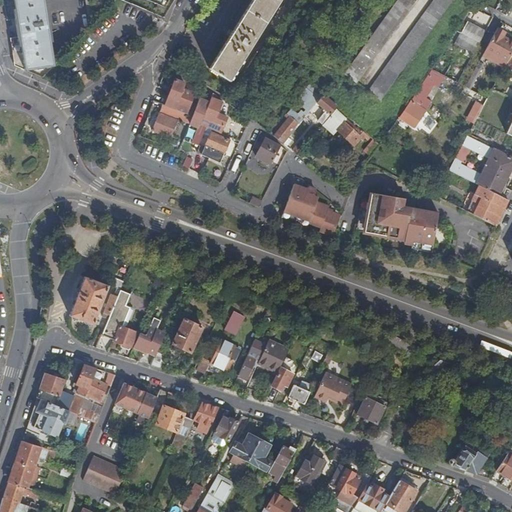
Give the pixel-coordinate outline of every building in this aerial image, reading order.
[(5,0),(8,21),(15,20),(18,38),(50,34),(51,34),(48,14),(46,14),(43,0),(5,0)] [(254,0),(234,33),(231,31),(230,34),(228,36),(231,38),(211,71),(231,83),(283,0),(254,0)] [(417,0),(399,0),(345,76),(357,85),(417,0)] [(454,0),(436,0),(369,94),(381,102),(454,0)] [(469,24),(465,22),(451,44),(455,46),(462,35),(463,35),(469,24)] [(474,56),(487,33),(469,24),(463,35),(462,35),(455,46),(474,56)] [(511,37),(499,30),(497,33),(505,37),(511,40),(511,39),(511,37)] [(497,33),(496,35),(487,52),(508,65),(511,57),(511,43),(504,39),(505,37),(497,33)] [(18,38),(11,38),(12,50),(51,44),(50,34),(18,38)] [(51,44),(12,50),(14,65),(44,78),(54,67),(53,58),(54,58),(53,50),(52,50),(51,44)] [(456,54),(449,50),(444,59),(451,63),(456,54)] [(284,56),(267,77),(271,80),(281,67),(293,79),(300,72),(284,56)] [(465,73),(440,60),(433,72),(458,85),(465,73)] [(427,80),(437,86),(452,95),(458,85),(433,72),(427,80)] [(427,80),(401,120),(416,129),(427,112),(419,107),(420,105),(424,108),(437,86),(427,80)] [(169,95),(164,107),(187,115),(195,95),(184,91),(186,86),(176,82),(171,95),(169,95)] [(290,122),(276,139),(285,146),(318,105),(324,98),(325,97),(315,88),(311,92),(306,88),(298,98),(306,104),(303,108),(307,111),(305,114),(302,112),(299,116),(293,111),(286,119),(290,122)] [(475,126),(488,101),(466,90),(463,96),(477,104),(468,122),(475,126)] [(224,105),(225,102),(214,96),(207,112),(201,127),(208,129),(213,132),(222,135),(228,120),(219,116),(224,105)] [(324,98),(318,105),(328,113),(320,123),(324,127),(338,109),(324,98)] [(226,105),(224,105),(219,116),(228,120),(229,118),(223,115),(226,105)] [(187,115),(164,107),(162,112),(191,123),(193,118),(187,115)] [(365,139),(368,142),(370,140),(360,131),(361,130),(349,120),(347,122),(337,112),(325,127),(335,136),(338,132),(355,147),(361,140),(363,142),(365,139)] [(178,123),(161,116),(154,133),(171,139),(178,123)] [(208,129),(201,127),(194,145),(200,147),(208,129)] [(207,147),(225,155),(231,142),(221,138),(212,134),(207,147)] [(271,166),(281,147),(268,140),(270,138),(264,134),(256,148),(261,151),(257,158),(261,161),(267,163),(271,166)] [(490,160),(511,171),(511,159),(468,138),(464,147),(490,160)] [(223,158),(224,158),(225,155),(207,147),(206,150),(223,158)] [(221,164),(223,158),(206,150),(201,148),(199,155),(221,164)] [(450,172),(481,188),(509,202),(511,195),(511,191),(504,188),(511,171),(490,160),(481,178),(454,165),(450,172)] [(312,189),(309,191),(296,186),(283,219),(334,239),(342,218),(329,213),(331,209),(318,204),(320,200),(316,198),(318,194),(317,191),(312,189)] [(427,193),(437,197),(440,191),(431,186),(427,193)] [(481,188),(469,214),(497,228),(509,202),(481,188)] [(406,201),(373,195),(372,202),(364,200),(358,233),(406,242),(405,246),(434,251),(440,216),(417,211),(404,209),(405,203),(406,201)] [(260,208),(263,201),(254,197),(251,204),(260,208)] [(415,205),(405,203),(404,209),(417,211),(417,208),(415,205)] [(158,278),(154,287),(161,290),(165,281),(158,278)] [(86,279),(70,318),(95,327),(110,288),(86,279)] [(103,337),(113,341),(119,327),(127,308),(132,295),(121,291),(120,294),(111,318),(103,337)] [(105,315),(111,318),(120,294),(117,293),(115,297),(113,296),(105,315)] [(125,330),(133,311),(127,308),(119,327),(121,328),(115,342),(115,343),(131,349),(138,334),(125,330)] [(245,319),(235,314),(226,332),(235,337),(245,319)] [(189,319),(186,318),(173,345),(191,353),(203,329),(188,322),(189,319)] [(140,336),(134,349),(147,355),(148,354),(149,351),(158,355),(158,353),(166,336),(157,333),(161,323),(154,320),(146,339),(140,336)] [(393,337),(387,348),(415,361),(417,357),(421,351),(393,337)] [(211,363),(210,365),(227,373),(233,362),(230,360),(231,358),(236,361),(241,351),(221,342),(211,363)] [(278,374),(290,352),(269,342),(267,348),(259,365),(278,374)] [(259,365),(267,348),(255,343),(239,378),(247,381),(254,368),(257,369),(259,365)] [(152,367),(162,371),(168,358),(158,353),(158,355),(156,358),(152,367)] [(198,372),(205,376),(210,365),(211,363),(204,360),(198,372)] [(293,363),(287,360),(280,373),(272,387),(281,392),(284,386),(288,388),(294,376),(288,373),(293,363)] [(452,366),(444,363),(441,362),(435,367),(433,372),(430,378),(439,382),(444,372),(448,374),(452,366)] [(93,383),(98,371),(85,367),(74,394),(78,395),(75,398),(63,393),(58,408),(73,414),(79,416),(80,412),(85,401),(93,383)] [(111,388),(115,377),(110,375),(106,386),(111,388)] [(353,386),(326,375),(316,399),(327,404),(329,400),(343,406),(353,386)] [(58,408),(63,393),(66,383),(46,376),(38,400),(58,408)] [(102,403),(104,397),(108,389),(93,383),(85,401),(87,401),(89,398),(102,403)] [(116,406),(149,420),(159,399),(125,385),(116,406)] [(305,406),(311,394),(295,387),(289,399),(305,406)] [(389,402),(369,392),(358,416),(377,425),(389,402)] [(99,420),(107,398),(104,397),(102,403),(89,398),(87,401),(85,401),(80,412),(99,420)] [(73,414),(58,408),(38,400),(29,427),(57,439),(64,423),(65,424),(66,422),(70,423),(73,414)] [(196,417),(203,404),(195,402),(189,414),(196,417)] [(211,429),(220,410),(203,404),(196,417),(194,422),(194,423),(200,425),(197,432),(206,435),(209,428),(211,429)] [(190,430),(194,423),(194,422),(184,418),(185,416),(165,408),(157,427),(178,435),(181,426),(190,430)] [(97,424),(99,420),(80,412),(79,416),(81,417),(93,422),(97,424)] [(91,429),(93,422),(81,417),(79,424),(91,429)] [(229,443),(239,425),(231,420),(229,423),(223,420),(215,436),(216,436),(227,442),(229,443)] [(173,446),(181,449),(190,430),(181,426),(178,435),(173,446)] [(227,442),(216,436),(213,440),(215,444),(222,448),(225,446),(227,442)] [(248,463),(260,442),(250,436),(243,448),(236,444),(232,453),(233,454),(235,456),(231,463),(244,470),(248,463)] [(270,447),(260,442),(248,463),(265,472),(271,463),(264,459),(270,447)] [(57,454),(23,443),(10,484),(35,492),(43,471),(36,468),(38,461),(45,463),(47,457),(55,460),(57,454)] [(476,458),(466,472),(488,480),(494,472),(484,466),(488,461),(485,459),(488,454),(485,452),(487,448),(484,446),(476,458)] [(278,485),(296,451),(291,448),(289,451),(283,448),(269,474),(276,478),(274,482),(278,485)] [(342,462),(347,452),(339,449),(334,458),(342,462)] [(449,464),(450,466),(466,472),(476,458),(465,451),(456,463),(453,461),(452,461),(450,462),(449,464)] [(511,456),(509,455),(497,473),(511,482),(511,456)] [(309,463),(305,461),(297,476),(314,486),(324,467),(313,461),(315,458),(312,456),(309,463)] [(326,464),(315,458),(313,461),(324,467),(326,464)] [(116,498),(126,473),(94,459),(83,484),(116,498)] [(364,475),(361,479),(360,482),(354,479),(356,476),(339,467),(330,485),(341,492),(332,508),(339,511),(342,511),(346,506),(354,510),(367,486),(369,483),(372,478),(365,475),(364,475)] [(226,502),(235,485),(220,476),(210,493),(226,502)] [(257,495),(265,481),(258,477),(250,491),(257,495)] [(405,511),(417,493),(400,483),(390,499),(386,505),(396,511),(405,511)] [(35,492),(10,484),(3,500),(0,511),(27,511),(29,508),(20,505),(24,495),(32,498),(32,497),(40,499),(42,495),(35,492)] [(191,511),(204,490),(197,485),(185,508),(190,511),(189,511),(191,511)] [(386,505),(390,499),(382,495),(384,492),(375,486),(373,489),(367,486),(354,510),(352,511),(381,511),(382,511),(386,505)] [(220,511),(226,502),(210,493),(198,511),(220,511)] [(267,511),(265,510),(263,511),(289,511),(292,507),(282,500),(275,495),(267,511)]
